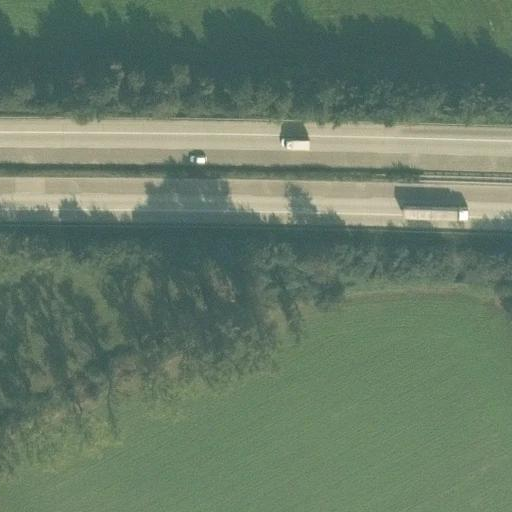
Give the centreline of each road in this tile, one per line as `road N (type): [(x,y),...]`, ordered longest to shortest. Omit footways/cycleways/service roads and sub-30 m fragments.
road 1 (motorway): [(0,187),(511,198)]
road 2 (motorway): [(511,150),(0,140)]
